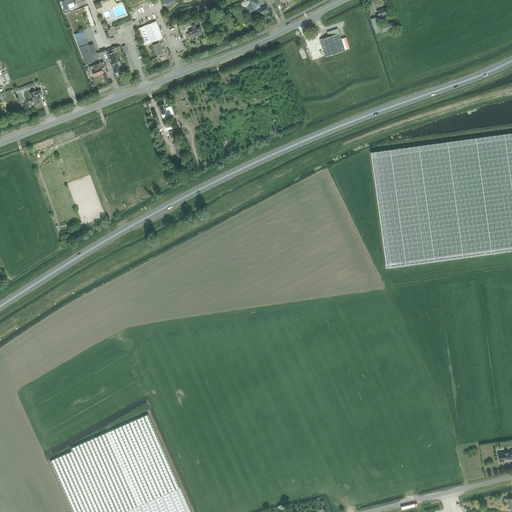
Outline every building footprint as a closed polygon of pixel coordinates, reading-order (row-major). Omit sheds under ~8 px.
[(65,0),(61,1),(65,10),(69,8),(68,5),(74,2),(73,0),(65,0)] [(260,8),(257,0),(249,0),(254,10),(257,9),(259,15),(269,11),(267,5),(260,8)] [(377,11),(379,16),(383,15),(384,18),(388,16),(387,14),(385,8),(377,11)] [(376,18),(371,19),(376,34),(395,28),(392,21),(379,26),(376,18)] [(137,28),(143,45),(162,38),(156,21),(137,28)] [(189,33),(187,34),(188,38),(191,37),(191,38),(195,36),(202,33),(200,27),(196,28),(195,25),(192,26),(193,29),(188,31),(189,33)] [(325,55),(346,48),(341,32),(339,33),(337,28),(327,32),(328,36),(320,40),(325,55)] [(84,31),(75,34),(77,41),(86,37),(84,31)] [(86,37),(77,41),(86,64),(95,61),(94,59),(100,57),(98,53),(97,53),(93,43),(89,45),(86,37)] [(158,40),(152,42),(157,55),(163,52),(158,40)] [(118,61),(113,48),(106,51),(114,73),(120,70),(119,67),(122,66),(120,60),(118,61)] [(94,69),(92,70),(94,76),(98,74),(98,73),(103,71),(102,69),(103,68),(107,67),(106,64),(105,65),(104,61),(101,62),(92,65),(93,66),(94,69)] [(43,94),(41,89),(36,91),(36,90),(30,93),(34,104),(40,102),(38,96),(43,94)] [(158,106),(161,114),(162,114),(163,118),(174,114),(171,106),(165,108),(164,103),(161,104),(160,104),(159,105),(158,106)] [(387,268),(511,250),(511,133),(371,152),(387,268)] [(184,148),(183,144),(174,147),(176,151),(177,155),(179,154),(183,166),(187,164),(183,152),(185,152),(184,148)] [(71,448),(73,451),(51,460),(73,511),(191,511),(149,414),(71,448)] [(511,451),(499,453),(500,462),(505,461),(505,460),(511,459),(511,457),(511,449),(511,450),(511,451)]
